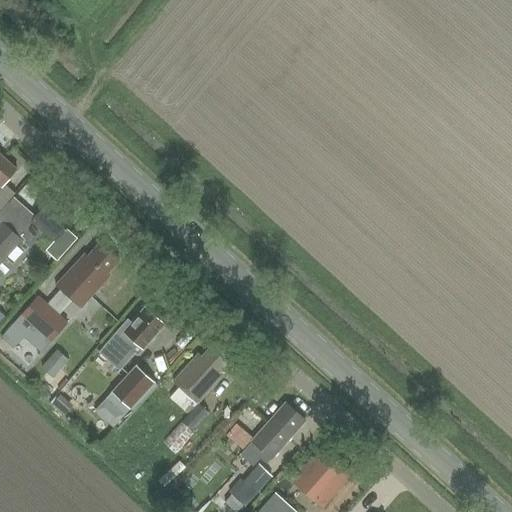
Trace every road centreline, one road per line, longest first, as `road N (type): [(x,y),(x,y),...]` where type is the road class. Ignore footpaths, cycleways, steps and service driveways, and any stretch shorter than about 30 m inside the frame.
road 1 (secondary): [(495,511),(0,62)]
road 2 (unclassified): [(440,511),(0,112)]
